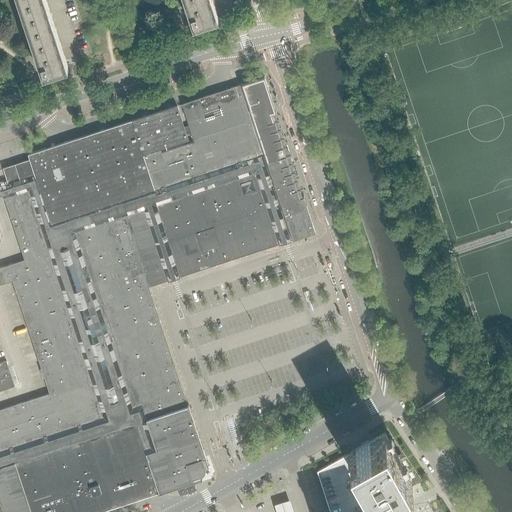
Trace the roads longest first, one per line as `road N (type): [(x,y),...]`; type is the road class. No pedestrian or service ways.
road 1 (tertiary): [(385,392),(271,34)]
road 2 (secondary): [(0,120),(271,34)]
road 3 (tertiary): [(181,511),(385,392)]
road 4 (residential): [(465,511),(385,392)]
